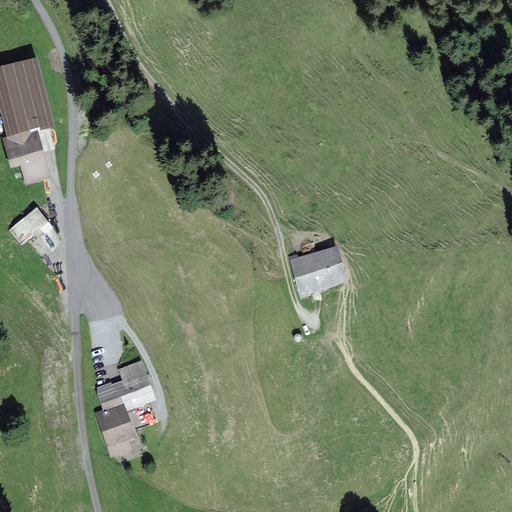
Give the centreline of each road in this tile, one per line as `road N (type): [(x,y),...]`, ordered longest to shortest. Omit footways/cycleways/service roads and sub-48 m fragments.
road 1 (track): [(418,511),(411,433),(358,378),(333,335),(297,312),(265,203),(154,83),(107,0)]
road 2 (unclassified): [(101,323),(71,212),(71,85),(58,41),(33,0)]
road 3 (track): [(98,511),(73,369),(71,212)]
